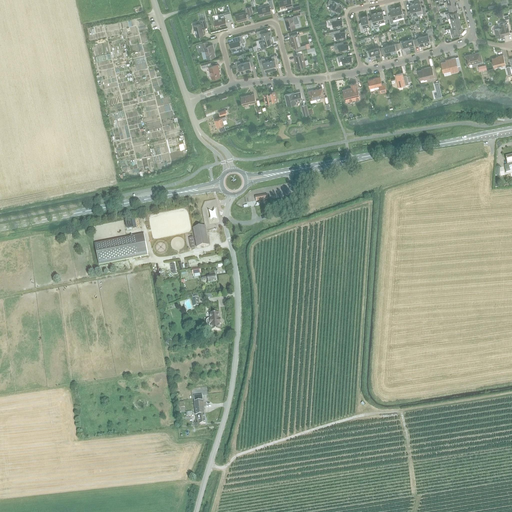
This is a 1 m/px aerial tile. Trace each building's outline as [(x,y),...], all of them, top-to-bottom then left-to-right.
[(269,5),(258,8),(260,16),(271,13),(270,8),(274,7),(271,0),(270,0),(268,1),(269,5)] [(337,2),(331,0),(328,0),(327,5),(331,6),(330,10),(339,14),(341,7),(336,5),(337,2)] [(420,3),(415,4),(417,13),(422,12),(423,14),(426,13),(424,7),(422,8),(420,3)] [(417,13),(415,4),(409,6),(410,11),(408,11),(409,17),(412,17),(412,15),(417,13)] [(401,6),(395,8),(398,17),(403,16),(404,18),(407,17),(405,11),(402,11),(401,6)] [(398,17),(395,8),(390,9),(391,14),(388,15),(391,23),(393,23),(392,18),(398,17)] [(382,11),(377,13),(379,22),(384,21),(385,23),(388,22),(386,16),(384,16),(382,11)] [(248,19),(246,12),(236,14),(238,22),(248,19)] [(220,18),(214,20),(216,27),(223,25),(223,26),(227,25),(226,22),(232,20),(230,13),(224,14),(219,15),(220,18)] [(379,22),(377,13),(371,14),(372,19),(370,20),(372,28),(375,27),(374,23),(379,22)] [(293,16),(284,19),(285,23),(286,23),(288,29),(295,27),(294,24),(299,22),(297,16),(294,16),(293,17),(293,16)] [(363,29),(366,28),(365,26),(370,25),(367,16),(360,18),(362,23),(359,23),(361,32),(364,31),(363,29)] [(329,25),(332,24),(333,28),(343,25),(342,19),(336,20),(335,17),(327,19),(329,25)] [(194,30),(195,30),(196,36),(204,34),(202,28),(207,26),(205,19),(200,20),(201,24),(193,26),(194,30)] [(500,28),(494,29),(496,37),(504,35),(510,33),(508,26),(506,22),(502,23),(502,22),(498,23),(500,28)] [(453,27),(450,28),(452,37),(461,35),(460,31),(462,30),(461,25),(453,27)] [(431,28),(427,29),(426,32),(422,33),(423,35),(425,44),(430,42),(430,41),(433,40),(431,34),(433,34),(431,28)] [(262,36),(262,39),(272,37),(270,31),(265,32),(264,29),(256,31),(258,37),(262,36)] [(339,30),(330,32),(332,37),(336,36),(337,40),(346,38),(345,31),(339,33),(339,30)] [(293,48),(295,47),(296,51),(307,48),(306,44),(300,46),(297,34),(290,36),(291,40),(292,43),(291,43),(292,48),(293,47),(293,48)] [(235,41),(229,43),(231,50),(233,49),(233,50),(233,53),(243,50),(242,48),(241,48),(241,47),(240,42),(243,42),(242,35),(234,37),(235,41)] [(425,44),(423,35),(418,37),(418,38),(416,39),(417,45),(420,44),(420,45),(425,44)] [(273,42),(272,37),(262,39),(263,42),(259,43),(261,49),(269,47),(268,44),(273,42)] [(417,45),(416,39),(413,39),(408,40),(410,48),(415,47),(415,46),(417,45)] [(410,48),(408,40),(403,41),(403,40),(400,41),(402,49),(404,48),(405,49),(410,48)] [(203,52),(205,51),(207,58),(215,56),(213,49),(214,49),(213,44),(208,46),(207,42),(196,44),(198,52),(202,51),(203,52)] [(342,42),(334,44),(335,49),(339,48),(340,52),(349,50),(348,43),(342,45),(342,42)] [(395,43),(390,45),(392,53),(397,52),(396,50),(399,49),(397,43),(395,44),(395,43)] [(392,53),(390,45),(384,46),(385,47),(382,47),(384,54),(386,53),(387,54),(392,53)] [(384,54),(382,47),(379,48),(379,47),(374,48),(376,56),(381,55),(381,54),(384,54)] [(376,56),(374,48),(369,50),(366,51),(367,53),(368,57),(371,56),(371,58),(376,56)] [(480,52),(465,56),(467,64),(478,62),(478,64),(482,63),(480,52)] [(302,53),(294,55),(297,68),(305,66),(302,53)] [(339,61),(342,61),(343,64),(353,62),(351,56),(346,57),(345,54),(337,56),(339,61)] [(272,60),(269,60),(271,69),(277,68),(276,63),(278,62),(278,61),(281,60),(280,57),(277,58),(277,55),(271,56),(272,60)] [(498,57),(492,59),(494,67),(506,64),(503,55),(498,56),(498,57)] [(247,61),(244,62),(246,72),(252,70),(251,65),(253,64),(252,57),(247,58),(247,59),(247,61)] [(271,69),(269,60),(265,61),(265,58),(259,59),(261,67),(264,66),(265,71),(271,69)] [(452,60),(441,63),(443,72),(450,71),(451,73),(459,71),(457,66),(460,65),(459,60),(456,61),(455,58),(451,58),(452,60)] [(235,62),(236,65),(236,68),(236,69),(239,68),(241,73),(246,72),(244,62),(240,63),(240,61),(239,60),(235,62)] [(202,69),(209,67),(212,78),(220,76),(218,69),(219,69),(218,64),(211,66),(210,62),(201,65),(202,69)] [(420,79),(427,78),(427,79),(434,77),(432,66),(424,68),(424,69),(418,71),(420,79)] [(402,85),(405,84),(405,85),(409,84),(407,76),(404,77),(403,73),(395,75),(398,87),(402,86),(402,85)] [(375,78),(368,80),(370,88),(371,91),(374,90),(374,87),(379,85),(381,93),(386,91),(384,83),(382,84),(380,76),(375,78)] [(347,90),(343,91),(346,102),(355,99),(357,100),(359,100),(360,98),(356,82),(351,84),(351,87),(347,88),(347,90)] [(322,88),(308,92),(310,100),(324,96),(322,88)] [(272,106),(273,106),(274,105),(275,104),(274,101),(277,100),(275,91),(270,92),(270,93),(268,94),(268,93),(263,94),(265,103),(268,102),(269,105),(270,106),(271,106),(272,106)] [(293,92),(285,95),(287,105),(296,103),(295,101),(302,99),(300,92),(296,93),(294,93),(293,92)] [(254,94),(241,97),(243,105),(256,102),(254,94)] [(222,117),(215,120),(217,126),(218,126),(220,131),(226,130),(224,124),(223,120),(226,119),(225,116),(222,117)] [(216,211),(213,213),(209,212),(211,217),(211,223),(214,220),(218,221),(217,217),(216,211)] [(209,245),(206,230),(205,226),(193,229),(196,248),(209,245)] [(148,256),(144,235),(95,244),(99,265),(148,256)] [(216,282),(215,275),(215,272),(209,273),(210,276),(202,278),(202,280),(208,279),(208,283),(216,282)] [(209,320),(209,319),(208,319),(207,320),(207,321),(206,322),(206,323),(207,324),(208,325),(209,325),(210,325),(211,331),(220,330),(220,324),(221,324),(220,319),(219,319),(219,313),(210,314),(210,320),(209,320)] [(203,401),(194,402),(196,415),(198,415),(199,421),(197,421),(197,424),(199,424),(205,424),(203,401)]
